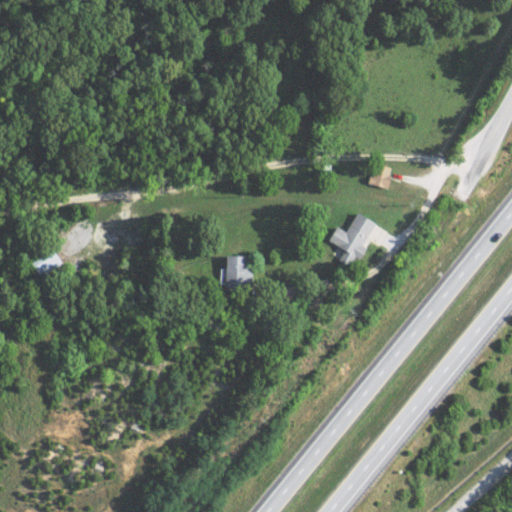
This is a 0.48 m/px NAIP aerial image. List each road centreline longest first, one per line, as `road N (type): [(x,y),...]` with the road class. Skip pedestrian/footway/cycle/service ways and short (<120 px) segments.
road 1 (trunk): [(511,213),(268,511)]
road 2 (trunk): [(324,511),(511,281)]
